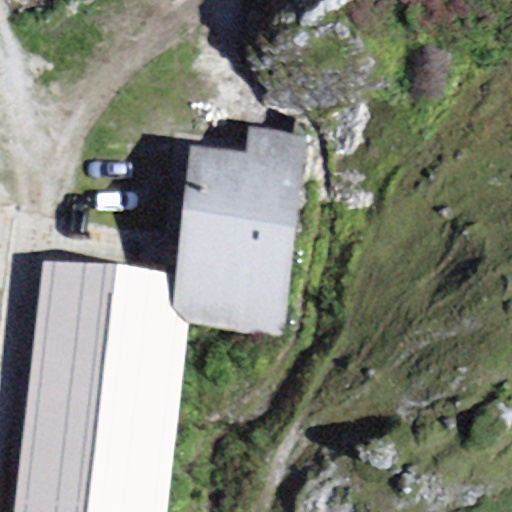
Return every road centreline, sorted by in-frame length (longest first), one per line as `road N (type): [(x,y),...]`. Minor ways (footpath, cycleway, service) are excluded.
road 1 (track): [(30,179),(361,0)]
road 2 (track): [(30,179),(1,511)]
road 3 (track): [(7,0),(32,85),(30,179)]
